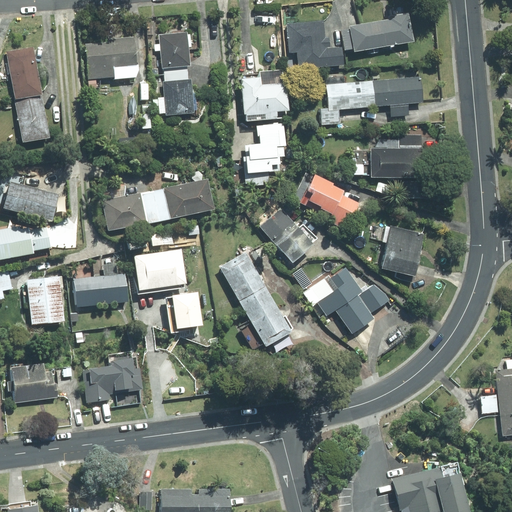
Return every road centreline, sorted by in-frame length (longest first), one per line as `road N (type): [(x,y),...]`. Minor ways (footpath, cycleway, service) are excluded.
road 1 (tertiary): [(484,239),(463,314),(408,383),(360,405),(282,420)]
road 2 (tertiary): [(282,420),(0,455)]
road 3 (unknown): [(45,0),(79,147),(78,200),(54,251)]
road 4 (tertiary): [(464,0),(484,239)]
